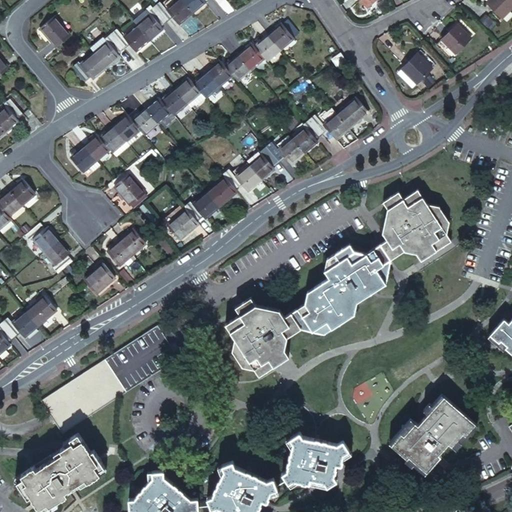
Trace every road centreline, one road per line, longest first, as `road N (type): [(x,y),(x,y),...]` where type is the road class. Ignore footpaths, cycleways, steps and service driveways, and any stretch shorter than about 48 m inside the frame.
road 1 (residential): [(0,392),(257,213),(320,181)]
road 2 (residential): [(273,0),(74,118)]
road 3 (unknown): [(212,301),(351,208),(362,174)]
road 4 (unknown): [(204,319),(60,411)]
road 5 (residential): [(74,118),(10,43),(14,13),(34,0)]
road 6 (unknown): [(184,397),(198,425),(189,441),(169,445),(152,431),(151,416),(163,398),(177,395)]
